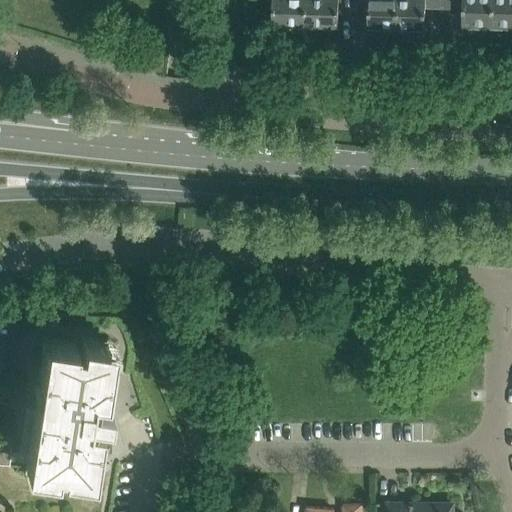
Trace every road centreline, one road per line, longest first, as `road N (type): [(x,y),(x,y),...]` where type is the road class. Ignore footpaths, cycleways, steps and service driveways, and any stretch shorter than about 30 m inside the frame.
road 1 (residential): [(496,289),(189,247),(0,257)]
road 2 (primary): [(511,170),(67,142)]
road 3 (primary): [(160,186),(511,205)]
road 4 (residential): [(158,469),(172,460),(498,456)]
road 5 (residential): [(224,105),(511,128)]
road 6 (residential): [(0,52),(158,96),(224,105)]
road 7 (primary): [(0,169),(160,186)]
road 8 (primary): [(0,195),(160,186)]
